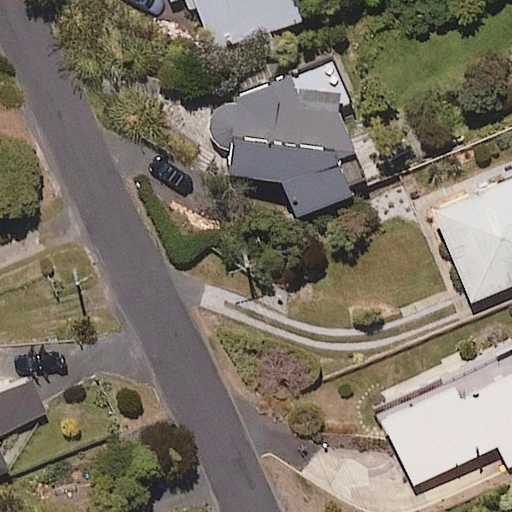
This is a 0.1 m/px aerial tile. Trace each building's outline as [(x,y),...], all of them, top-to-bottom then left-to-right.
[(304,8),(301,0),(196,0),(213,43),(304,8)] [(234,92),(233,92),(228,92),(224,94),(219,96),(216,99),(213,102),(210,106),(209,111),(208,115),(208,120),(208,125),(210,129),(212,133),(215,137),(218,140),(222,142),(226,144),(225,160),(276,166),(294,206),(355,178),(340,146),(357,138),(325,72),(286,60),(236,84),(234,92)] [(511,163),(432,195),(471,292),(511,275),(511,163)] [(511,357),(498,364),(489,345),(377,397),(416,481),(500,442),(508,460),(511,458),(511,357)] [(0,431),(51,410),(33,366),(0,379),(0,463),(9,459),(0,438),(0,431)] [(93,511),(89,496),(40,508),(41,511),(93,511)]
